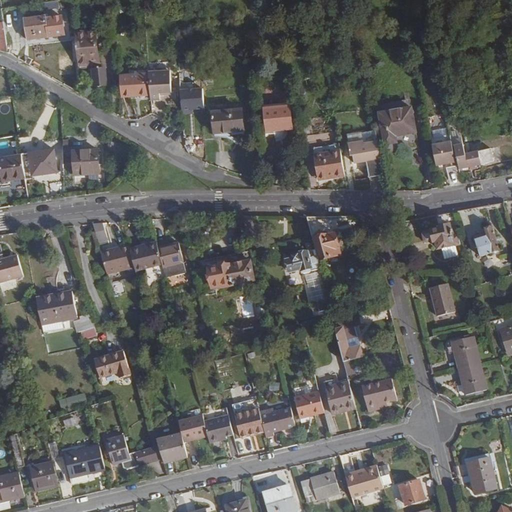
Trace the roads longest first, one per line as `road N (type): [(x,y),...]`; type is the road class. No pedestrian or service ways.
road 1 (tertiary): [(0,222),(173,200),(423,204),(511,189)]
road 2 (residential): [(60,511),(431,424)]
road 3 (residential): [(195,170),(0,59)]
road 4 (residential): [(431,424),(385,240)]
